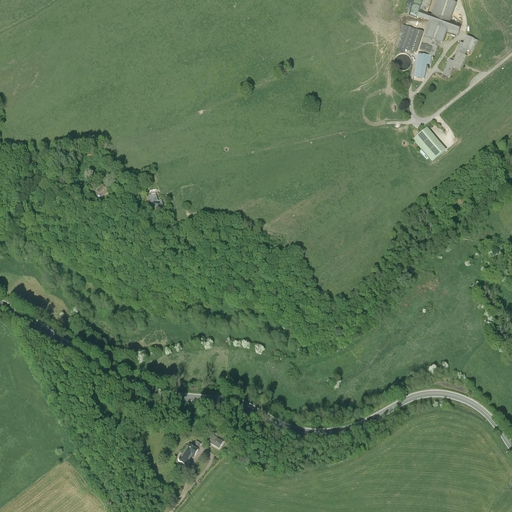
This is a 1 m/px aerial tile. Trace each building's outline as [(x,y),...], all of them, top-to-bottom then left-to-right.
[(451,22),(456,4),(447,2),(447,0),(437,0),(432,18),(427,16),(432,0),(424,0),(418,19),(430,23),(424,38),(440,43),(443,44),(447,32),(458,36),(461,25),(451,22)] [(396,48),(416,55),(423,34),(403,27),(396,48)] [(440,43),(424,38),(422,45),(433,48),(431,54),(430,57),(431,57),(434,58),(438,47),(436,46),(439,47),(440,43)] [(463,46),(461,50),(467,52),(472,55),(477,44),(466,39),(463,46)] [(433,48),(422,45),(420,50),(431,54),(433,48)] [(463,46),(461,45),(457,53),(458,54),(453,63),(449,61),(442,76),(449,79),(453,70),(459,72),(466,58),(465,57),(467,52),(461,50),(463,46)] [(407,70),(411,65),(410,59),(405,54),(398,55),(394,60),(395,67),(400,71),(407,70)] [(415,77),(424,79),(426,65),(430,65),(431,57),(430,57),(419,55),(415,77)] [(445,152),(427,130),(414,140),(432,163),(445,152)] [(107,189),(99,195),(103,200),(110,193),(107,189)] [(157,199),(151,200),(155,214),(165,211),(163,205),(159,206),(157,199)] [(223,442),(216,438),(212,444),(219,449),(223,442)] [(192,442),(190,445),(197,450),(201,444),(196,441),(194,444),(192,442)] [(190,445),(189,445),(179,462),(188,467),(198,450),(197,450),(190,445)]
